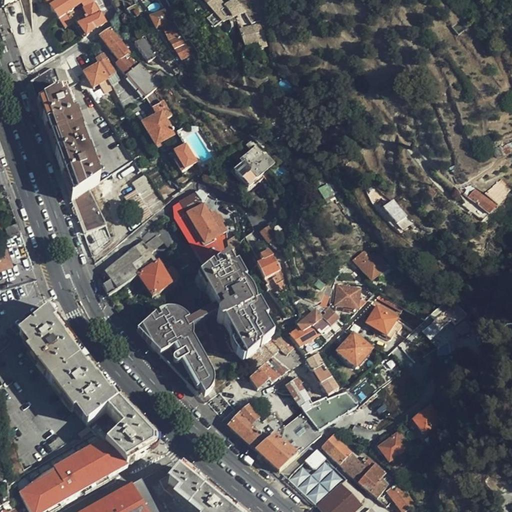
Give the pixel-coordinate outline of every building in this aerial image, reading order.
[(0,0),(4,9),(13,1),(15,0),(0,0)] [(43,0),(50,10),(61,0),(43,0)] [(78,28),(85,37),(89,34),(93,30),(104,24),(100,17),(96,9),(93,3),(95,2),(93,0),(61,0),(50,10),(57,22),(58,21),(68,34),(74,30),(70,25),(75,22),(77,24),(81,22),(82,24),(78,28)] [(241,15),(234,3),(226,6),(220,0),(202,0),(223,23),(241,15)] [(177,36),(165,13),(150,20),(157,31),(161,29),(168,42),(175,53),(184,47),(177,36)] [(244,49),(267,43),(262,23),(240,28),(244,49)] [(110,29),(98,37),(109,50),(121,42),(110,29)] [(144,39),(134,46),(137,50),(148,65),(157,58),(144,39)] [(121,42),(109,50),(118,62),(129,53),(121,42)] [(125,76),(139,65),(141,63),(134,54),(131,55),(129,53),(118,62),(115,65),(125,76)] [(95,60),(98,66),(103,73),(106,79),(114,73),(102,55),(95,60)] [(154,90),(164,82),(157,74),(152,79),(145,72),(139,65),(125,76),(144,98),(154,90)] [(98,66),(83,75),(92,89),(107,80),(106,79),(103,73),(98,66)] [(50,69),(31,81),(40,105),(62,92),(60,87),(67,82),(64,71),(57,71),(53,71),(50,69)] [(39,111),(72,203),(74,201),(99,185),(65,90),(62,92),(40,105),(37,106),(39,111)] [(164,104),(154,90),(144,98),(156,117),(142,125),(156,148),(174,137),(162,114),(168,111),(164,104)] [(188,146),(173,155),(182,169),(197,160),(188,146)] [(249,189),(271,167),(256,150),(241,163),(243,166),(235,174),(249,189)] [(213,161),(215,163),(223,157),(221,154),(213,161)] [(131,161),(111,176),(119,187),(141,171),(133,160),(131,161)] [(132,184),(153,217),(164,208),(144,176),(132,184)] [(99,185),(74,201),(86,235),(106,226),(98,202),(113,192),(106,180),(99,185)] [(489,217),(504,201),(493,190),(486,196),(475,191),(474,190),(470,191),(474,194),(468,200),(482,211),(489,217)] [(202,206),(195,195),(175,207),(167,214),(170,220),(177,223),(206,272),(209,269),(211,268),(217,264),(206,245),(188,216),(202,206)] [(403,235),(413,227),(394,205),(394,204),(384,212),(403,235)] [(188,216),(206,245),(221,236),(202,206),(188,216)] [(21,233),(17,223),(5,226),(8,237),(21,233)] [(260,237),(267,245),(275,239),(268,229),(260,235),(260,237)] [(148,242),(155,250),(164,243),(158,234),(148,242)] [(0,268),(12,265),(5,242),(0,243),(0,268)] [(105,289),(109,297),(138,277),(158,264),(143,242),(106,272),(111,281),(104,286),(105,289)] [(262,264),(256,268),(259,274),(265,283),(281,273),(278,268),(276,264),(274,262),(272,257),(268,252),(260,260),(262,264)] [(389,268),(376,253),(369,258),(365,253),(354,261),(372,281),(389,268)] [(227,259),(225,259),(217,264),(211,268),(214,273),(212,274),(209,269),(206,272),(198,278),(201,282),(195,287),(199,291),(201,292),(203,294),(204,295),(206,295),(215,310),(218,314),(218,315),(217,317),(216,318),(216,320),(216,322),(217,324),(219,325),(221,326),(223,326),(232,340),(226,343),(234,356),(239,353),(246,364),(249,361),(269,342),(272,339),(264,325),(267,323),(258,307),(256,309),(256,301),(248,287),(241,285),(245,283),(236,269),(234,270),(227,259)] [(158,264),(138,277),(153,299),(178,281),(172,273),(167,276),(158,264)] [(198,278),(193,283),(195,287),(201,282),(198,278)] [(361,309),(366,303),(359,301),(360,291),(340,287),(340,284),(336,283),(334,290),(339,291),(338,297),(337,305),(331,304),(329,310),(335,316),(336,308),(358,310),(358,308),(361,309)] [(466,316),(461,311),(463,308),(457,302),(433,325),(440,333),(452,322),(456,326),(466,316)] [(387,339),(397,321),(378,309),(367,327),(387,339)] [(189,337),(218,314),(215,310),(186,332),(189,337)] [(322,322),(330,329),(339,321),(337,319),(335,316),(329,310),(328,311),(325,314),(327,317),(324,320),(322,322)] [(87,427),(118,404),(112,397),(108,399),(51,322),(54,320),(50,311),(19,336),(32,353),(28,355),(72,413),(74,412),(87,427)] [(298,329),(300,330),(304,335),(313,330),(322,322),(324,320),(317,313),(298,329)] [(149,350),(187,387),(190,383),(198,395),(200,394),(205,400),(212,390),(213,387),(213,385),(213,382),(213,379),(211,375),(189,337),(186,332),(183,327),(189,322),(184,320),(181,318),(178,318),(176,317),(173,316),(171,315),(168,315),(164,315),(162,316),(158,318),(155,319),(140,333),(149,350)] [(313,330),(326,344),(328,343),(334,337),(328,331),(330,329),(322,322),(313,330)] [(310,343),(316,350),(326,344),(313,330),(304,335),(300,330),(290,340),(299,351),(310,343)] [(293,352),(277,334),(272,339),(269,342),(279,352),(284,359),(293,352)] [(371,353),(359,342),(353,337),(337,355),(356,372),(371,353)] [(269,342),(249,361),(258,372),(274,356),(279,352),(269,342)] [(279,352),(274,356),(289,373),(302,365),(300,360),(295,355),(293,352),(284,359),(279,352)] [(274,356),(258,372),(268,384),(270,386),(289,373),(274,356)] [(307,362),(310,368),(314,374),(324,368),(317,356),(307,362)] [(324,368),(314,374),(321,387),(332,381),(324,368)] [(258,372),(249,381),(257,392),(268,384),(258,372)] [(395,377),(379,390),(381,392),(364,405),(382,429),(399,416),(391,406),(406,393),(395,377)] [(243,386),(251,397),(257,392),(249,381),(243,386)] [(332,381),(321,387),(328,398),(339,392),(332,381)] [(309,402),(297,382),(287,390),(300,409),(309,402)] [(190,383),(187,387),(198,398),(199,397),(198,395),(190,383)] [(309,402),(300,409),(304,414),(318,433),(357,408),(356,407),(346,395),(328,403),(326,400),(312,406),(309,402)] [(152,453),(152,440),(118,404),(87,427),(86,427),(125,468),(152,453)] [(441,422),(430,409),(413,423),(412,430),(417,436),(421,432),(424,437),(441,422)] [(241,416),(230,428),(256,453),(263,447),(275,437),(283,429),(272,415),(261,426),(249,410),(241,416)] [(283,429),(275,437),(297,458),(321,437),(318,433),(304,414),(283,429)] [(410,448),(399,434),(377,449),(389,465),(410,448)] [(263,447),(256,453),(267,463),(279,475),(297,458),(275,437),(263,447)] [(322,448),(341,467),(350,455),(333,438),(322,448)] [(110,480),(127,470),(125,468),(118,461),(105,447),(98,451),(96,449),(52,474),(54,477),(19,497),(26,511),(49,511),(57,507),(58,509),(82,496),(81,494),(105,480),(106,482),(110,480)] [(311,455),(304,462),(312,470),(316,470),(326,460),(318,451),(311,455)] [(350,455),(341,467),(358,485),(368,473),(360,465),(350,455)] [(364,460),(360,465),(368,473),(374,465),(368,459),(366,461),(364,460)] [(312,476),(302,467),(289,480),(316,506),(342,478),(325,462),(312,476)] [(358,485),(373,497),(377,501),(383,492),(386,488),(379,481),(385,473),(374,465),(368,473),(358,485)] [(231,511),(220,503),(182,470),(150,486),(155,496),(166,507),(168,511),(231,511)] [(81,494),(82,496),(83,498),(108,484),(106,482),(105,480),(81,494)] [(318,508),(320,511),(357,511),(362,507),(359,503),(364,497),(347,480),(318,508)] [(406,511),(412,508),(412,503),(397,484),(392,488),(393,489),(387,494),(400,511),(406,511)] [(377,501),(379,502),(386,508),(391,503),(383,492),(377,501)] [(137,511),(129,499),(108,511),(101,511),(99,508),(92,511),(137,511)]
